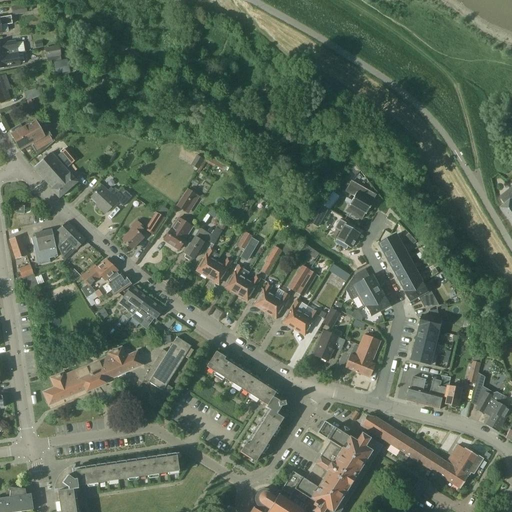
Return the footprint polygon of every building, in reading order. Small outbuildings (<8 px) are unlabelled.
[(11,7),(13,16),(27,13),(26,4),(11,7)] [(0,17),(0,34),(9,33),(8,26),(12,25),(11,16),(0,17)] [(0,43),(0,55),(18,53),(16,43),(15,41),(2,43),(0,43)] [(53,62),(61,61),(60,56),(61,56),(59,46),(44,49),(46,59),(48,65),(53,64),(53,62)] [(0,55),(0,69),(20,66),(18,53),(0,55)] [(70,74),(67,60),(61,61),(53,62),(53,64),(56,77),(70,74)] [(0,103),(4,102),(4,103),(10,101),(7,91),(10,90),(5,75),(0,76),(0,103)] [(31,146),(37,156),(54,142),(49,133),(43,136),(35,121),(10,135),(19,151),(32,144),(33,145),(31,146)] [(78,159),(68,147),(61,153),(71,164),(78,159)] [(51,153),(34,168),(52,189),(51,190),(59,198),(77,183),(70,174),(51,153)] [(204,162),(214,167),(217,162),(207,156),(204,162)] [(360,171),(355,164),(350,170),(355,175),(360,171)] [(366,215),(373,202),(369,200),(373,194),(351,182),(345,192),(353,197),(349,205),(346,211),(361,220),(364,214),(366,215)] [(122,207),(131,197),(125,191),(122,195),(117,190),(115,192),(110,188),(107,191),(101,186),(91,198),(100,205),(98,207),(105,214),(116,201),(122,207)] [(503,206),(500,208),(511,222),(511,223),(511,201),(511,202),(511,201),(511,188),(509,190),(505,194),(506,195),(504,197),(501,199),(503,202),(505,204),(503,206)] [(184,212),(195,195),(187,189),(176,207),(184,212)] [(333,192),(321,207),(328,210),(338,197),(333,192)] [(16,214),(24,214),(24,211),(24,210),(24,206),(17,206),(16,214)] [(321,207),(309,222),(317,227),(321,220),(322,220),(328,210),(321,207)] [(206,214),(214,218),(217,214),(209,209),(206,214)] [(144,230),(154,236),(165,219),(156,213),(144,230)] [(163,240),(179,250),(186,240),(185,239),(192,228),(177,218),(170,229),(163,240)] [(140,234),(145,229),(136,221),(130,226),(133,229),(122,240),(132,250),(143,238),(140,234)] [(351,248),(359,234),(345,226),(347,224),(341,221),(336,229),(340,232),(336,240),(337,240),(335,244),(346,250),(348,247),(351,248)] [(54,241),(64,262),(85,241),(66,222),(57,231),(60,234),(55,239),(56,240),(54,241)] [(206,241),(214,245),(221,232),(222,232),(226,225),(221,222),(216,227),(206,241)] [(195,238),(184,254),(185,255),(184,258),(189,261),(191,259),(193,259),(203,243),(204,244),(206,241),(213,231),(210,229),(207,233),(201,229),(195,238)] [(35,237),(31,238),(38,265),(50,263),(49,259),(57,257),(55,249),(51,231),(35,235),(35,237)] [(252,237),(245,232),(237,246),(244,250),(252,237)] [(385,254),(402,245),(397,235),(379,244),(385,254)] [(9,241),(15,260),(27,256),(20,237),(9,241)] [(254,248),(248,244),(240,257),(247,261),(254,248)] [(305,245),(302,250),(315,259),(318,254),(305,245)] [(390,264),(407,254),(402,245),(385,254),(390,264)] [(273,265),(281,251),(274,247),(266,261),(273,265)] [(196,271),(207,278),(217,262),(220,256),(214,253),(215,251),(210,248),(196,271)] [(413,263),(407,254),(390,264),(395,273),(413,263)] [(207,278),(218,284),(232,261),(227,258),(223,266),(217,262),(207,278)] [(81,277),(88,286),(101,276),(105,280),(117,271),(106,261),(97,268),(95,266),(81,277)] [(418,273),(413,263),(395,273),(401,282),(418,273)] [(329,271),(346,281),(350,275),(333,264),(329,271)] [(19,270),(22,279),(24,278),(33,275),(30,266),(19,270)] [(225,289),(234,294),(244,279),(245,279),(249,273),(243,269),(243,268),(239,266),(225,289)] [(288,288),(295,293),(309,271),(301,266),(288,288)] [(295,293),(303,298),(317,276),(309,271),(295,293)] [(406,292),(423,282),(418,273),(401,282),(406,292)] [(101,288),(94,293),(98,298),(105,293),(105,294),(106,295),(112,290),(115,295),(125,288),(129,286),(129,283),(127,280),(124,279),(121,274),(101,288)] [(33,275),(24,278),(30,297),(39,294),(33,275)] [(234,294),(247,301),(261,278),(255,275),(251,283),(245,279),(244,279),(234,294)] [(336,275),(330,282),(340,289),(345,282),(336,275)] [(360,295),(377,286),(371,276),(352,287),(357,297),(360,295)] [(406,292),(411,302),(419,298),(425,308),(439,306),(431,290),(428,292),(424,283),(423,283),(423,282),(414,287),(406,292)] [(254,306),(264,312),(273,296),(268,293),(272,286),(267,283),(254,306)] [(383,296),(377,286),(360,295),(357,297),(363,308),(365,306),(369,304),(383,296)] [(146,298),(131,287),(118,304),(127,311),(129,313),(125,318),(129,321),(136,312),(146,298)] [(264,312),(275,319),(289,296),(284,293),(280,300),(273,296),(264,312)] [(370,317),(389,306),(383,297),(383,296),(369,304),(365,306),(365,307),(370,317)] [(136,312),(131,318),(141,325),(145,319),(147,320),(150,316),(155,320),(162,311),(163,310),(146,298),(136,312)] [(283,323),(293,329),(307,306),(296,300),(283,323)] [(293,329),(304,336),(318,313),(313,310),(309,317),(303,314),(307,307),(307,306),(293,329)] [(331,309),(322,323),(330,328),(339,314),(331,309)] [(440,331),(442,321),(439,320),(438,310),(429,311),(428,317),(423,315),(420,326),(420,327),(439,332),(439,331),(440,331)] [(169,328),(175,319),(168,315),(162,324),(169,328)] [(437,343),(439,332),(420,327),(417,338),(436,343),(437,343)] [(314,356),(328,361),(337,338),(323,332),(317,346),(316,346),(313,353),(314,354),(314,356)] [(350,355),(344,368),(369,378),(374,365),(372,364),(380,342),(363,335),(355,357),(350,355)] [(158,337),(159,345),(171,344),(170,336),(158,337)] [(144,379),(168,395),(169,387),(167,385),(184,357),(188,359),(193,351),(190,348),(191,347),(176,338),(167,353),(163,350),(144,379)] [(436,355),(439,343),(437,343),(436,343),(417,338),(415,349),(436,355)] [(43,393),(49,406),(85,390),(86,392),(96,388),(106,384),(105,381),(142,365),(136,353),(125,357),(121,348),(108,354),(109,357),(64,376),(63,373),(50,379),(54,388),(43,393)] [(412,361),(433,366),(436,355),(415,349),(412,361)] [(240,453),(255,462),(283,419),(284,420),(288,414),(280,408),(281,407),(285,406),(284,401),(280,402),(278,401),(284,393),(277,389),(276,390),(216,352),(206,367),(267,406),(268,409),(240,453)] [(468,382),(476,384),(481,364),(472,362),(468,382)] [(451,378),(441,376),(444,386),(448,387),(448,386),(449,386),(451,378)] [(410,388),(407,401),(424,405),(427,393),(423,392),(426,380),(413,377),(410,389),(410,388)] [(427,393),(424,405),(440,409),(443,397),(445,398),(447,388),(441,387),(442,382),(434,380),(430,394),(427,393)] [(482,388),(476,385),(472,402),(478,405),(476,409),(485,414),(485,413),(492,416),(487,426),(498,433),(511,410),(505,406),(507,401),(506,400),(507,398),(497,393),(494,394),(492,396),(486,393),(485,394),(481,392),(482,388)] [(452,408),(456,409),(458,407),(459,407),(463,390),(448,386),(447,388),(445,398),(448,398),(446,404),(451,406),(452,408)] [(350,419),(354,422),(358,414),(355,412),(350,419)] [(360,426),(368,431),(376,418),(373,417),(367,415),(360,426)] [(384,424),(376,418),(368,431),(376,436),(384,424)] [(339,511),(381,446),(361,433),(356,441),(346,435),(349,430),(344,427),(341,432),(325,422),(317,433),(330,441),(318,460),(305,480),(293,472),(280,492),(273,487),(270,492),(268,490),(265,489),(262,490),(256,494),(255,498),(256,502),(257,506),(260,508),(258,511),(253,508),(250,511),(339,511)] [(384,424),(376,436),(390,445),(398,432),(384,424)] [(398,432),(390,445),(404,453),(412,441),(398,432)] [(404,453),(418,462),(425,450),(412,441),(404,453)] [(478,467),(483,459),(478,456),(477,457),(464,449),(457,445),(454,451),(461,456),(460,457),(470,463),(470,462),(478,467)] [(418,462),(431,471),(439,458),(425,450),(418,462)] [(454,451),(451,456),(453,457),(450,462),(454,465),(453,467),(468,476),(470,472),(473,474),(478,467),(470,462),(470,463),(460,457),(461,456),(454,451)] [(56,490),(59,511),(78,511),(75,489),(77,487),(178,472),(176,454),(72,469),(71,466),(65,470),(59,475),(55,482),(54,490),(56,490)] [(439,458),(431,471),(445,480),(453,467),(454,465),(450,462),(448,464),(439,458)] [(468,476),(453,467),(445,480),(460,489),(468,476)] [(0,511),(17,511),(33,510),(30,494),(25,495),(25,490),(9,488),(8,491),(10,491),(9,497),(0,498),(0,511)]
